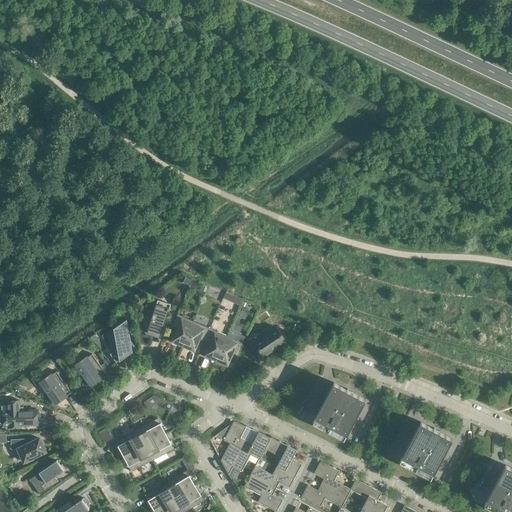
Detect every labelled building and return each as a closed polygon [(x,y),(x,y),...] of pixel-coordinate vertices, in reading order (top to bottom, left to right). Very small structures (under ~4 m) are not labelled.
[(237,297),(234,303),(240,305),(242,299),(237,297)] [(157,300),(149,326),(147,332),(159,336),(157,342),(158,343),(166,319),(169,320),(169,319),(166,318),(171,305),(157,300)] [(179,344),(183,345),(194,321),(177,314),(172,327),(177,330),(174,338),(173,338),(171,342),(179,345),(179,344)] [(131,341),(127,319),(120,324),(121,325),(114,330),(117,349),(110,354),(116,363),(119,360),(119,362),(126,357),(126,356),(136,348),(131,341)] [(210,328),(194,321),(183,345),(187,347),(186,349),(194,352),(196,347),(199,339),(205,342),(210,328)] [(227,336),(210,328),(205,342),(210,344),(207,352),(206,352),(204,356),(212,360),(213,358),(216,360),(227,336)] [(259,340),(258,340),(255,335),(246,341),(253,351),(258,348),(263,357),(286,342),(277,328),(269,334),(268,332),(266,331),(264,331),(263,333),(262,334),(262,336),(263,337),(259,340)] [(243,343),(227,336),(216,360),(220,361),(219,363),(227,366),(229,362),(232,353),(238,356),(243,343)] [(92,354),(77,365),(92,386),(107,375),(111,372),(105,363),(101,366),(92,354)] [(56,404),(71,393),(56,372),(41,383),(56,404)] [(347,390),(334,383),(315,418),(347,435),(366,400),(352,393),(353,392),(352,392),(351,394),(347,391),(348,389),(347,389),(347,390)] [(170,412),(173,404),(161,399),(158,406),(170,412)] [(39,412),(38,412),(37,412),(37,410),(20,411),(19,401),(7,402),(7,412),(3,412),(3,415),(1,415),(0,416),(0,421),(0,423),(2,424),(4,424),(4,427),(8,427),(8,428),(21,427),(21,426),(38,425),(38,423),(40,423),(41,421),(41,413),(39,412)] [(158,418),(136,430),(144,445),(166,434),(158,418)] [(234,422),(233,423),(224,440),(230,443),(221,461),(225,468),(229,475),(233,467),(246,441),(240,438),(246,427),(234,422)] [(434,429),(420,422),(402,457),(434,474),(452,439),(439,432),(439,431),(438,433),(433,431),(435,429),(434,428),(434,429)] [(107,428),(100,434),(106,444),(114,439),(107,428)] [(144,445),(136,430),(115,441),(123,456),(144,445)] [(271,438),(259,433),(252,444),(246,441),(233,467),(242,471),(251,454),(260,459),(265,449),(271,438)] [(174,449),(166,434),(144,445),(153,460),(174,449)] [(34,460),(33,458),(46,452),(39,438),(31,443),(29,439),(11,440),(12,450),(18,449),(24,462),(26,461),(27,463),(34,460)] [(284,444),(271,438),(265,449),(282,457),(277,466),(296,476),(302,465),(292,459),(297,450),(284,444)] [(153,460),(144,445),(123,456),(131,472),(153,460)] [(54,477),(57,475),(62,472),(66,469),(62,464),(60,465),(57,460),(46,468),(45,467),(40,470),(41,472),(39,473),(45,482),(40,486),(44,492),(58,482),(54,477)] [(324,479),(321,485),(346,498),(351,490),(351,489),(334,480),(339,471),(320,462),(314,473),(324,479)] [(511,511),(511,468),(505,465),(486,500),(510,511),(511,511)] [(255,466),(250,475),(276,488),(279,483),(289,488),(296,476),(277,466),(272,475),(255,466)] [(186,471),(165,483),(174,498),(195,486),(186,471)] [(276,488),(250,475),(244,486),(261,495),(258,502),(276,511),(283,500),(273,494),(276,488)] [(382,493),(356,480),(351,489),(351,490),(367,498),(363,507),(371,511),(384,511),(388,505),(378,500),(382,493)] [(174,498),(165,483),(145,496),(154,511),(174,498)] [(346,498),(321,485),(318,491),(308,485),(301,497),(320,507),(325,498),(341,507),(342,507),(346,498)] [(185,511),(204,501),(195,486),(174,498),(182,511),(185,511)] [(14,500),(13,501),(18,507),(25,502),(20,495),(14,500)] [(69,501),(57,509),(59,511),(85,511),(89,509),(86,504),(87,503),(84,498),(80,501),(73,506),(69,501)] [(182,511),(174,498),(154,511),(182,511)]
